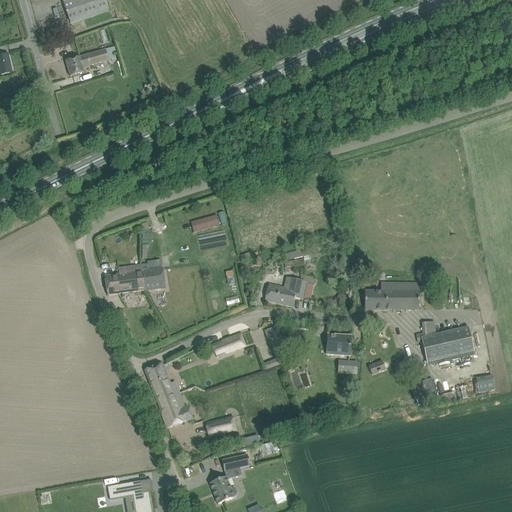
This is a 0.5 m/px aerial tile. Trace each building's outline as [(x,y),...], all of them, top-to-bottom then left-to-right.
[(108,10),(104,0),(73,0),(63,4),(70,24),(108,10)] [(105,50),(88,55),(92,67),(109,62),(108,59),(114,58),(111,49),(106,51),(105,50)] [(8,55),(0,56),(0,76),(12,74),(8,55)] [(80,58),(66,62),(70,77),(80,75),(84,73),(83,69),(80,58)] [(217,215),(195,221),(198,232),(220,226),(217,215)] [(301,250),(293,252),(295,259),(303,257),(301,250)] [(303,259),(284,262),(285,268),(304,265),(303,259)] [(147,264),(140,265),(144,291),(165,288),(163,268),(162,268),(161,261),(147,263),(147,264)] [(119,275),(105,277),(107,296),(141,292),(144,291),(140,265),(137,266),(118,268),(118,272),(119,275)] [(269,286),(268,292),(265,301),(291,307),(293,298),(303,300),(303,297),(311,299),(314,286),(306,285),(307,283),(286,278),(284,289),(269,286)] [(365,301),(365,311),(420,311),(420,285),(396,285),(382,285),(382,293),(365,293),(365,301)] [(422,334),(416,335),(418,343),(422,342),(427,364),(474,353),(468,328),(437,335),(435,336),(434,322),(422,323),(422,334)] [(241,335),(212,346),(217,358),(246,347),(241,335)] [(327,350),(326,356),(349,358),(350,352),(350,347),(351,337),(328,336),(327,346),(327,350)] [(281,345),(271,349),(275,361),(286,357),(281,345)] [(367,368),(371,377),(386,371),(382,361),(367,368)] [(358,376),(359,364),(339,362),(338,374),(358,376)] [(162,364),(145,371),(156,400),(157,402),(174,396),(174,394),(169,383),(166,374),(163,366),(162,364)] [(296,367),(288,370),(295,391),(303,388),(298,373),(300,372),(298,366),(296,367)] [(491,376),(473,380),(476,395),(494,391),(491,376)] [(432,380),(412,387),(418,406),(438,400),(432,380)] [(174,396),(157,402),(167,429),(168,429),(177,426),(193,420),(188,408),(186,408),(180,410),(174,396)] [(236,432),(233,418),(206,424),(209,437),(236,432)] [(257,436),(245,439),(247,447),(259,443),(257,436)] [(249,467),(247,456),(222,462),(225,472),(249,467)] [(226,478),(210,485),(218,505),(234,499),(233,498),(235,497),(237,494),(235,489),(232,488),(230,489),(226,478)] [(141,482),(107,488),(110,501),(133,497),(134,504),(135,511),(151,511),(148,493),(143,494),(141,482)] [(108,511),(104,491),(86,494),(90,511),(108,511)]
